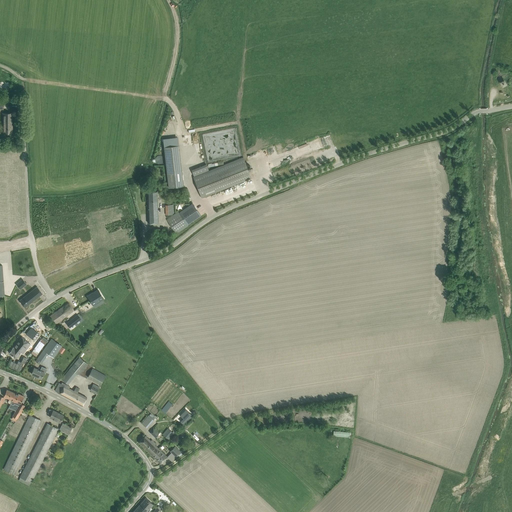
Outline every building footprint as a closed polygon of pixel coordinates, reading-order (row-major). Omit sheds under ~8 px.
[(12,133),(12,113),(3,113),(3,133),(12,133)] [(184,186),(179,145),(164,147),(168,187),(184,186)] [(251,178),(243,158),(193,177),(201,197),(251,178)] [(157,191),(147,191),(149,223),(158,223),(157,191)] [(173,215),(173,213),(174,213),(174,205),(165,205),(166,215),(173,215)] [(179,212),(167,220),(176,233),(188,225),(188,224),(201,215),(194,205),(181,215),(179,212)] [(37,287),(19,300),(25,307),(42,293),(37,287)] [(104,299),(101,294),(98,290),(87,296),(93,305),(104,299)] [(74,310),(68,303),(48,317),(54,325),(74,310)] [(42,336),(31,352),(36,356),(48,339),(42,336)] [(13,346),(8,352),(16,358),(21,352),(23,353),(30,344),(22,337),(14,347),(13,346)] [(52,339),(43,350),(54,358),(62,346),(52,339)] [(20,371),(26,357),(20,355),(17,363),(11,360),(8,366),(20,371)] [(80,357),(70,368),(78,375),(88,364),(80,357)] [(34,368),(31,374),(41,378),(44,373),(45,374),(47,369),(42,367),(40,370),(34,368)] [(93,368),(88,377),(101,384),(106,376),(93,368)] [(83,406),(87,397),(78,393),(79,389),(76,387),(74,391),(69,388),(70,387),(62,382),(61,384),(59,383),(57,386),(55,391),(83,406)] [(96,393),(98,389),(99,387),(94,384),(90,390),(96,393)] [(5,394),(4,396),(9,399),(8,403),(10,404),(15,393),(7,389),(5,394)] [(20,403),(21,403),(24,396),(18,394),(15,393),(10,404),(8,408),(12,409),(14,405),(13,405),(15,401),(20,403)] [(172,404),(169,401),(161,410),(165,413),(172,404)] [(13,416),(11,419),(13,420),(16,421),(17,419),(25,405),(21,403),(20,403),(13,416)] [(53,410),(53,411),(50,409),(48,413),(51,415),(50,417),(60,422),(63,415),(53,410)] [(186,410),(180,415),(183,418),(181,421),(184,424),(192,416),(186,410)] [(14,475),(19,466),(41,420),(30,415),(3,469),(14,475)] [(147,428),(153,419),(148,415),(142,423),(147,428)] [(185,430),(193,421),(191,419),(183,428),(185,430)] [(68,435),(70,432),(72,428),(62,423),(60,427),(59,430),(68,435)] [(31,483),(48,451),(58,429),(47,424),(21,478),(20,477),(18,480),(29,486),(31,482),(31,483)] [(150,432),(155,437),(159,434),(157,431),(154,428),(150,432)] [(170,439),(172,437),(171,437),(174,433),(168,428),(162,434),(168,439),(169,438),(170,439)] [(152,440),(151,441),(145,436),(139,442),(152,455),(158,448),(155,445),(156,444),(154,442),(152,440)] [(176,457),(181,452),(175,446),(170,451),(176,457)] [(158,448),(152,455),(161,464),(167,457),(158,448)] [(137,507),(142,511),(145,511),(153,504),(146,498),(137,507)]
